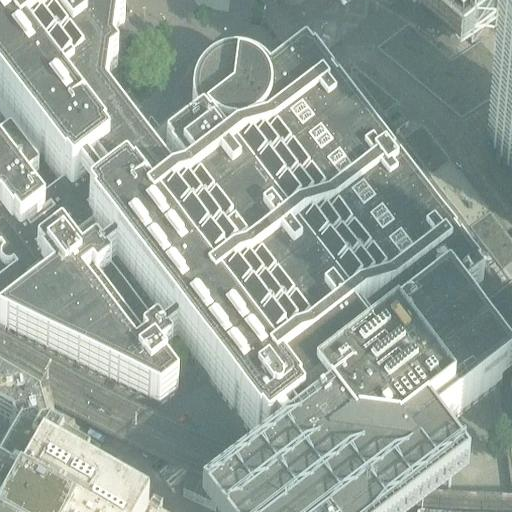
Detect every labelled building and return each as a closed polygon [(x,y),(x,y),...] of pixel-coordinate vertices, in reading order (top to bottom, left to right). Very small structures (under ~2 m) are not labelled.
[(50,175),(61,189),(37,207),(20,185),(29,179),(20,168),(16,163),(9,154),(8,152),(5,154),(0,157),(0,251),(2,250),(4,253),(12,247),(10,244),(12,243),(15,246),(12,249),(11,253),(12,256),(14,259),(18,261),(21,261),(25,259),(27,263),(26,264),(0,284),(0,328),(4,331),(159,407),(176,394),(177,392),(176,390),(170,381),(165,375),(158,366),(166,359),(169,357),(171,355),(171,353),(167,348),(177,340),(226,404),(210,416),(216,424),(217,425),(222,432),(232,445),(233,444),(240,452),(254,441),(257,445),(259,444),(263,449),(264,450),(266,451),(268,450),(273,446),(289,434),(296,443),(205,511),(433,511),(466,487),(448,463),(452,460),(454,458),(453,456),(451,452),(444,443),(436,434),(444,428),(488,394),(501,384),(499,382),(500,376),(503,374),(502,371),(502,366),(505,364),(463,308),(459,304),(481,288),(482,286),(481,284),(477,278),(479,276),(462,255),(459,250),(457,252),(452,246),(460,240),(403,166),(395,172),(391,166),(399,160),(342,85),(334,92),(330,86),(332,84),(329,80),(327,78),(313,58),(311,60),(306,54),(305,53),(304,53),(302,53),(302,54),(269,78),(268,80),(263,74),(256,69),(248,65),(240,63),(232,63),(224,64),(216,67),(210,70),(204,76),(199,82),(195,90),(192,98),(191,106),(192,113),(167,132),(159,138),(155,133),(150,127),(149,128),(145,141),(136,147),(114,119),(105,106),(109,77),(115,72),(116,70),(116,68),(112,62),(113,53),(116,33),(122,28),(123,28),(124,26),(123,24),(104,0),(0,0),(0,120),(33,164),(41,158),(45,163),(43,165),(50,175)] [(511,0),(428,0),(411,12),(459,53),(493,30),(511,16),(511,0)] [(357,25),(327,47),(511,290),(511,305),(491,321),(511,348),(511,183),(485,148),(511,130),(511,74),(492,55),(444,91),(393,24),(380,7),(357,25)] [(511,130),(485,148),(511,183),(511,130)] [(0,511),(133,511),(81,482),(91,465),(99,451),(69,433),(83,408),(80,406),(90,388),(13,344),(3,362),(0,360),(0,338),(4,331),(0,328),(0,511)]
